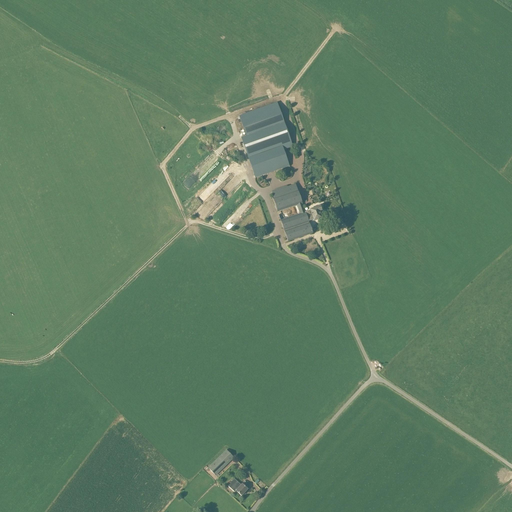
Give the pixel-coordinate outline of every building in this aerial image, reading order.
[(292,147),(277,104),(240,117),(246,136),(241,138),(255,178),(289,166),(283,150),(292,147)] [(305,212),(295,184),(286,187),(286,186),(272,191),(274,199),(273,199),(288,242),(313,233),(309,221),(306,213),(305,213),(305,212)] [(306,213),(309,221),(313,220),(314,221),(322,218),(321,214),(323,214),(322,211),(320,206),(310,210),(310,211),(305,212),(305,213),(306,213)] [(216,476),(234,458),(226,450),(208,468),(216,476)] [(241,485),(234,479),(227,486),(235,492),(236,491),(241,496),(248,489),(242,484),(241,485)]
